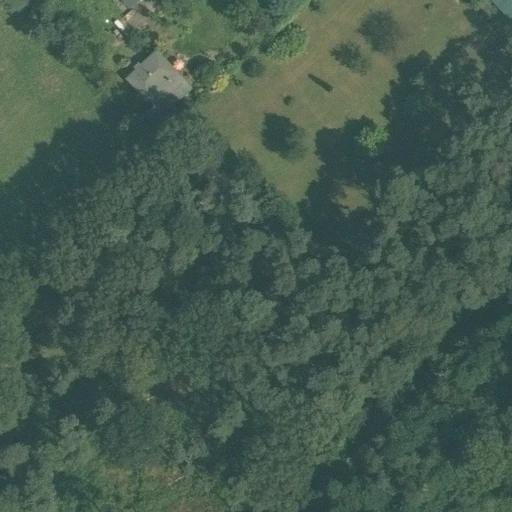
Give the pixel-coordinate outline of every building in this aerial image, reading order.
[(121,0),(131,9),(140,0),(121,0)] [(511,0),(484,0),(511,28),(511,0)] [(161,57),(148,70),(166,88),(179,76),(161,57)] [(166,88),(148,70),(142,76),(159,95),(166,88)] [(142,76),(118,97),(136,116),(146,107),(159,95),(142,76)] [(146,107),(164,126),(196,94),(179,76),(166,88),(159,95),(146,107)] [(164,126),(146,107),(136,116),(132,120),(156,145),(170,132),(164,126)]
